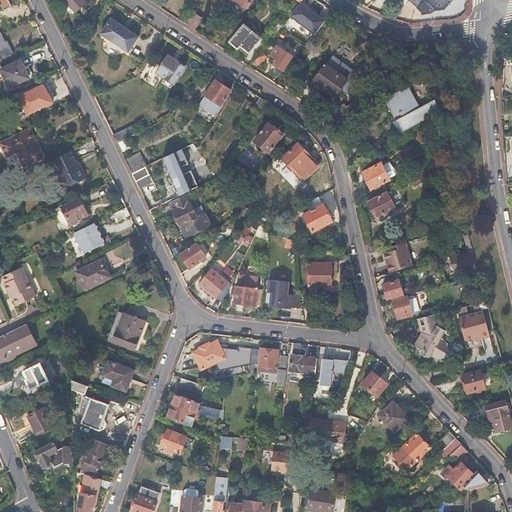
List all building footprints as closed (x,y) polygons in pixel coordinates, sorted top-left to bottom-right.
[(12,5),(8,0),(0,0),(4,9),(12,5)] [(84,3),(81,0),(62,0),(74,12),(84,3)] [(460,11),(461,0),(441,0),(441,11),(451,12),(452,11),(460,11)] [(318,34),(328,20),(305,4),(295,17),(318,34)] [(194,13),(186,24),(194,29),(201,18),(194,13)] [(140,35),(113,17),(102,32),(130,50),(140,35)] [(273,36),(283,23),(277,18),(267,30),(273,36)] [(249,53),(261,39),(244,25),(231,41),(238,47),(240,45),(249,53)] [(292,56),(278,45),(271,55),(277,60),(274,64),(283,70),(292,56)] [(175,83),(186,66),(169,54),(158,72),(167,78),(164,82),(171,87),(174,82),(175,83)] [(333,55),(326,64),(347,79),(340,89),(349,96),(358,83),(357,73),(333,55)] [(25,67),(21,59),(0,68),(9,87),(28,78),(24,68),(25,67)] [(326,64),(325,65),(324,64),(323,65),(324,66),(315,79),(320,83),(318,86),(319,86),(319,87),(319,90),(322,92),(326,91),(334,97),(340,89),(347,79),(326,64)] [(223,84),(224,82),(215,77),(212,82),(213,83),(205,95),(199,104),(214,114),(221,105),(231,89),(223,84)] [(51,92),(47,83),(20,96),(28,114),(54,102),(49,93),(51,92)] [(421,109),(410,88),(388,99),(399,121),(396,123),(401,132),(440,112),(435,102),(421,109)] [(269,102),(260,97),(252,110),(260,116),(269,102)] [(246,116),(255,103),(248,98),(238,110),(246,116)] [(348,120),(354,115),(345,103),(339,107),(340,109),(346,118),(348,120)] [(336,112),(342,121),(346,118),(340,109),(336,112)] [(284,134),(270,123),(255,140),(270,152),(284,134)] [(306,129),(299,123),(289,133),(295,140),(306,129)] [(134,124),(113,134),(116,142),(138,132),(134,124)] [(44,157),(29,127),(0,140),(0,142),(6,155),(16,150),(25,166),(44,157)] [(318,166),(298,145),(283,158),(295,170),(293,173),(301,182),(318,166)] [(182,149),(163,158),(179,195),(198,187),(195,179),(191,180),(187,170),(184,172),(180,162),(186,159),(182,149)] [(71,151),(50,161),(50,165),(58,181),(71,185),(87,177),(83,169),(80,168),(71,151)] [(140,152),(125,159),(131,172),(145,166),(146,165),(140,152)] [(390,179),(382,162),(363,172),(372,189),(390,179)] [(145,166),(131,172),(135,180),(149,173),(145,166)] [(430,177),(427,171),(412,178),(416,184),(430,177)] [(320,195),(332,189),(327,181),(316,188),(320,195)] [(395,207),(388,191),(369,201),(376,217),(395,207)] [(172,210),(180,225),(185,223),(190,232),(203,225),(191,201),(189,202),(186,194),(174,200),(177,207),(172,210)] [(320,195),(301,205),(314,231),(333,221),(320,195)] [(248,207),(240,198),(233,204),(240,213),(248,207)] [(64,209),(62,206),(54,210),(59,219),(62,223),(67,226),(71,224),(72,226),(80,222),(79,221),(89,216),(82,200),(64,209)] [(248,207),(240,213),(230,220),(234,225),(239,223),(244,228),(255,216),(248,207)] [(132,216),(128,209),(116,215),(119,222),(132,216)] [(28,223),(24,225),(5,234),(7,239),(12,237),(13,239),(27,232),(26,230),(31,228),(28,223)] [(185,223),(180,225),(185,235),(190,232),(185,223)] [(95,225),(74,234),(84,255),(104,245),(95,225)] [(196,242),(200,248),(225,231),(221,225),(196,242)] [(298,241),(287,238),(285,246),(296,249),(298,241)] [(382,238),(367,242),(370,252),(385,248),(382,238)] [(196,242),(179,253),(190,267),(206,256),(200,248),(196,242)] [(388,252),(393,271),(414,265),(408,246),(388,252)] [(469,262),(466,250),(451,255),(455,267),(464,265),(464,264),(469,262)] [(111,277),(103,259),(86,268),(86,269),(78,273),(86,289),(111,277)] [(337,272),(337,264),(311,263),(310,285),(332,286),(332,272),(337,272)] [(4,284),(8,293),(10,292),(13,298),(17,306),(36,296),(22,267),(3,276),(6,283),(4,284)] [(201,284),(223,303),(232,284),(213,269),(201,284)] [(238,285),(236,302),(256,305),(256,303),(258,288),(259,287),(258,287),(259,276),(241,274),(240,285),(238,285)] [(293,307),(293,306),(295,293),(289,293),(291,280),(271,278),(269,291),(273,291),(271,305),(293,307)] [(404,293),(400,279),(384,283),(388,298),(404,293)] [(481,300),(487,299),(484,288),(478,290),(481,300)] [(293,306),(303,307),(299,294),(295,293),(293,306)] [(412,311),(408,296),(394,300),(398,315),(412,311)] [(137,351),(147,320),(123,311),(112,341),(137,351)] [(489,335),(483,311),(459,317),(465,340),(479,336),(480,338),(489,335)] [(440,320),(438,312),(418,317),(422,332),(425,331),(426,334),(418,347),(423,350),(422,352),(425,356),(431,357),(432,355),(438,359),(443,358),(450,347),(449,343),(443,338),(447,330),(436,324),(436,322),(440,320)] [(26,323),(0,335),(0,360),(37,344),(26,323)] [(416,346),(418,347),(426,334),(425,331),(422,332),(423,335),(416,346)] [(226,356),(219,340),(212,343),(211,341),(201,345),(201,347),(195,351),(203,367),(226,356)] [(260,347),(258,369),(273,371),(273,368),(280,369),(287,369),(289,355),(279,354),(280,349),(260,347)] [(291,370),(316,373),(317,356),(293,352),(291,370)] [(344,372),(346,360),(324,358),(321,383),(321,387),(323,389),(327,389),(329,388),(329,386),(331,385),(333,371),(344,372)] [(128,391),(136,369),(107,359),(102,374),(112,378),(110,385),(128,391)] [(39,363),(25,370),(28,377),(26,378),(31,388),(47,379),(39,363)] [(287,369),(280,369),(279,383),(286,384),(287,369)] [(486,387),(481,370),(464,374),(468,392),(486,387)] [(388,383),(374,371),(363,384),(378,396),(388,383)] [(204,383),(183,376),(180,384),(201,391),(204,383)] [(71,379),(71,388),(84,392),(87,385),(71,379)] [(177,393),(173,404),(196,411),(198,404),(199,401),(177,393)] [(104,419),(110,404),(92,397),(91,398),(86,396),(83,405),(87,407),(82,423),(101,430),(104,429),(107,422),(104,419)] [(510,414),(506,399),(487,403),(489,413),(492,412),(493,418),(510,414)] [(410,417),(393,400),(379,415),(396,431),(410,417)] [(196,411),(173,404),(169,415),(191,423),(193,418),(198,419),(202,413),(196,411)] [(202,413),(204,414),(207,407),(198,404),(196,411),(202,413)] [(53,426),(43,405),(27,414),(37,434),(53,426)] [(464,416),(470,423),(481,419),(480,412),(464,416)] [(311,417),(309,436),(334,439),(333,449),(343,450),(347,422),(311,417)] [(191,438),(193,432),(170,423),(161,445),(166,446),(165,451),(171,453),(173,449),(180,452),(186,436),(191,438)] [(206,437),(220,443),(221,433),(221,432),(209,430),(206,437)] [(439,441),(446,447),(456,437),(449,430),(439,441)] [(220,443),(232,444),(233,435),(221,433),(220,443)] [(432,447),(418,433),(393,457),(407,470),(432,447)] [(100,466),(109,444),(91,437),(83,460),(85,460),(99,466),(100,466)] [(456,437),(446,447),(453,454),(463,444),(456,437)] [(53,440),(28,452),(33,461),(39,458),(44,467),(54,463),(52,459),(64,452),(65,461),(73,460),(73,446),(64,446),(58,449),(53,440)] [(273,468),(283,469),(289,469),(289,472),(298,473),(301,453),(275,450),(273,468)] [(89,474),(95,476),(99,466),(85,460),(80,473),(89,474)] [(455,489),(456,494),(457,494),(475,474),(463,461),(455,469),(450,465),(442,472),(447,478),(449,476),(460,486),(455,489)] [(464,492),(493,484),(478,470),(475,474),(457,494),(464,492)] [(215,477),(215,492),(226,492),(227,478),(215,477)] [(153,493),(154,490),(142,485),(140,491),(149,495),(150,492),(153,493)] [(201,511),(203,496),(199,496),(199,490),(197,487),(187,486),(184,488),(184,494),(183,494),(181,511),(201,511)] [(331,509),(333,492),(313,490),(311,507),(331,509)] [(94,504),(95,495),(81,492),(77,511),(88,511),(90,504),(94,504)] [(138,511),(153,511),(158,501),(138,493),(132,509),(138,511)] [(243,502),(241,511),(270,511),(272,502),(243,498),(243,502)] [(214,500),(212,511),(223,511),(224,501),(214,500)] [(227,511),(241,511),(243,502),(229,501),(227,511)]
